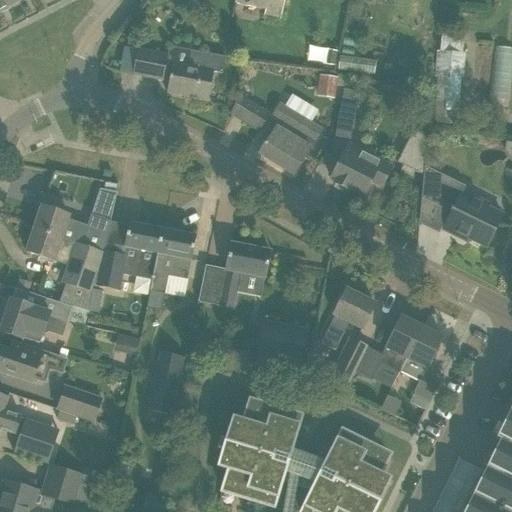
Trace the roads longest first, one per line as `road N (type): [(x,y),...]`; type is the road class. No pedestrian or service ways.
road 1 (residential): [(76,89),(511,313)]
road 2 (residential): [(416,511),(511,316)]
